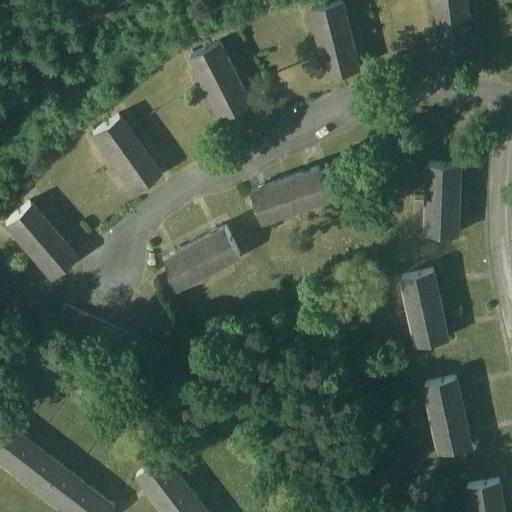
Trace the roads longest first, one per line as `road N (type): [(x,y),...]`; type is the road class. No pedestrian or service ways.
road 1 (residential): [(509,106),(423,99),(339,107),(153,212),(124,244),(102,297)]
road 2 (residential): [(509,106),(511,251)]
